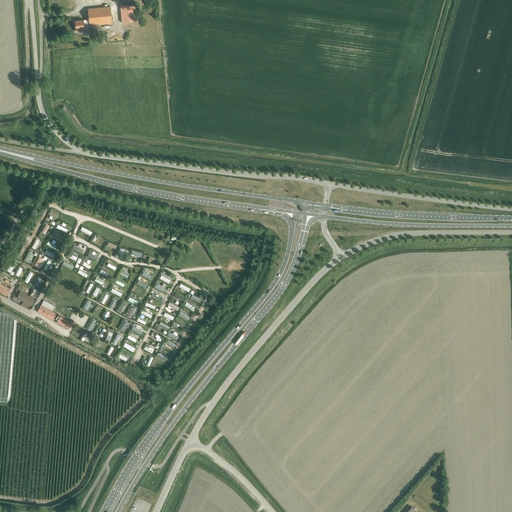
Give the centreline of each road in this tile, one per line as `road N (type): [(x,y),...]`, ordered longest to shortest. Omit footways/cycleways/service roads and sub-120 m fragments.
road 1 (unclassified): [(328,183),(82,152),(42,112),(30,0)]
road 2 (primary): [(295,212),(272,285),(161,421),(105,511)]
road 3 (primary): [(116,511),(172,425),(281,288),(308,214)]
road 4 (primary): [(303,202),(0,148)]
road 5 (primary): [(0,152),(168,195),(295,212)]
road 6 (unclassified): [(190,440),(256,347),(340,257)]
road 7 (primary): [(324,216),(511,226)]
road 8 (primary): [(511,219),(325,205)]
road 9 (unclassified): [(511,209),(328,183)]
road 10 (unclassified): [(511,232),(397,235),(340,257)]
